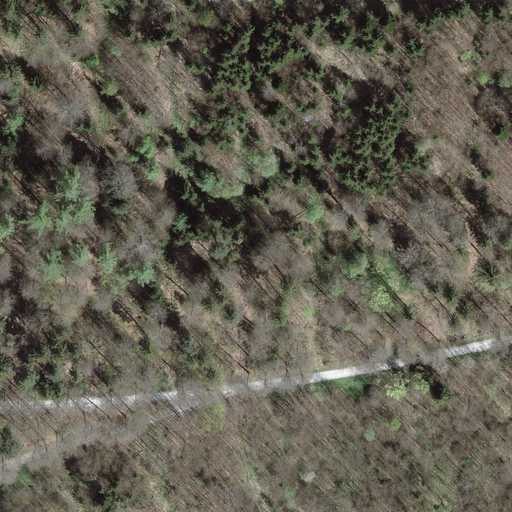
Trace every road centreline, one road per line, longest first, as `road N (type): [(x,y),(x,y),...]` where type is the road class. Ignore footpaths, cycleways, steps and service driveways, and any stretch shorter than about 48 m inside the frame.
road 1 (track): [(511,337),(336,376),(220,391),(0,402)]
road 2 (track): [(0,470),(220,391)]
